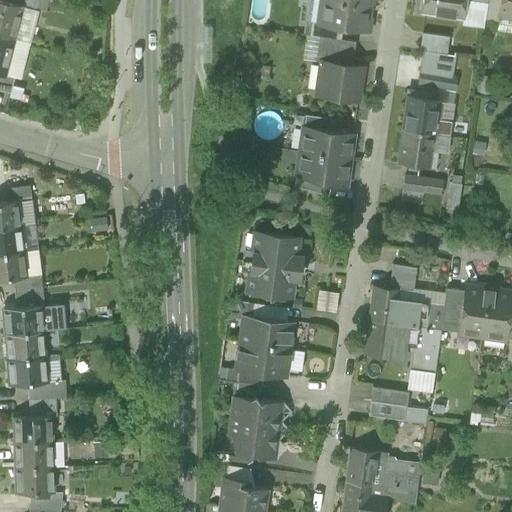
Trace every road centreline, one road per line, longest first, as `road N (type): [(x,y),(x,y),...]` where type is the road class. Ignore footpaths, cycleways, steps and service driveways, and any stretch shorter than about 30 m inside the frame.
road 1 (secondary): [(181,511),(166,175)]
road 2 (residential): [(322,511),(364,223)]
road 3 (residential): [(364,223),(397,0)]
road 4 (secondary): [(166,175),(163,0)]
road 5 (residential): [(166,175),(112,154),(0,131)]
road 6 (residential): [(364,223),(511,265)]
